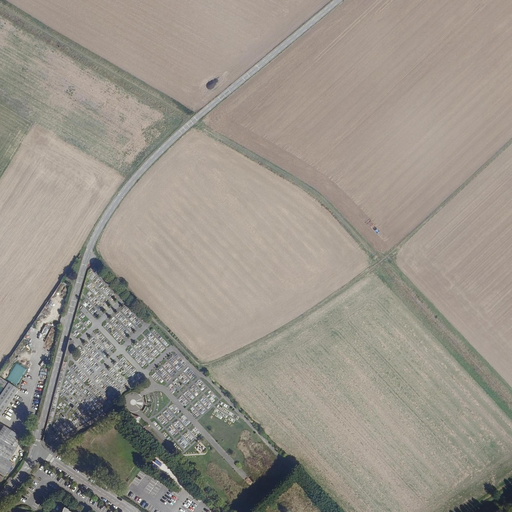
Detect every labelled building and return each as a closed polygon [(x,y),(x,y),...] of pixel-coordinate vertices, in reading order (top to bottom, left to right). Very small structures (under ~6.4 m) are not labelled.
[(39,339),(45,342),(52,328),(46,325),(39,339)] [(68,341),(64,354),(69,356),(73,342),(68,341)] [(25,373),(27,368),(15,363),(10,377),(14,379),(15,377),(21,379),(24,373),(25,373)] [(9,383),(0,376),(0,385),(5,389),(9,383)] [(0,417),(19,389),(9,383),(5,389),(0,395),(0,417)] [(139,409),(137,411),(145,420),(150,415),(139,409)] [(150,415),(145,420),(153,429),(158,424),(150,415)] [(0,470),(6,474),(14,463),(10,461),(17,449),(12,446),(19,435),(5,426),(0,432),(0,438),(0,470)]
